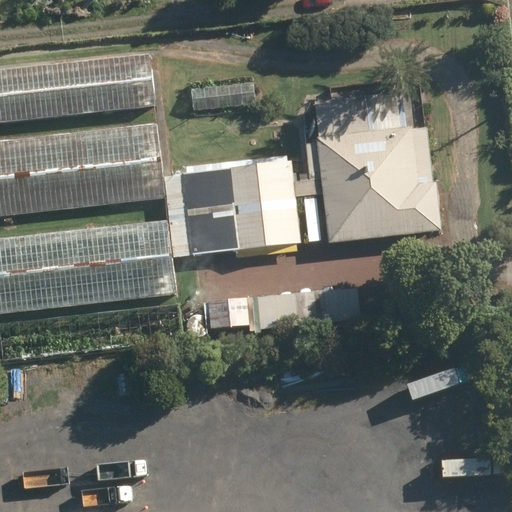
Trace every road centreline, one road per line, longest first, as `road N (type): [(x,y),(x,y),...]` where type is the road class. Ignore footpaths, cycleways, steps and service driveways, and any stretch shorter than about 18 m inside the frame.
road 1 (track): [(511,268),(485,258),(473,243),(461,122),(445,77),(417,59),(146,47),(0,65)]
road 2 (track): [(293,0),(0,30)]
